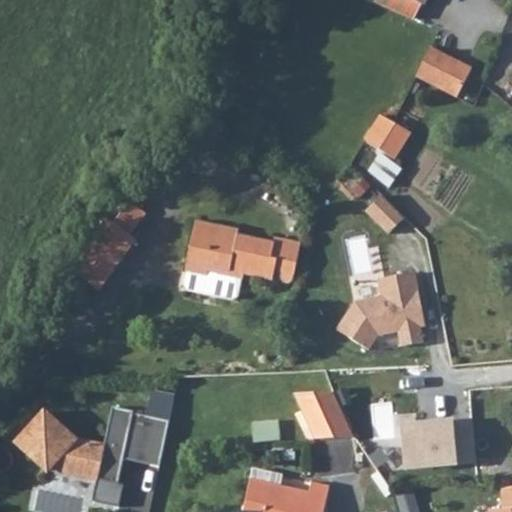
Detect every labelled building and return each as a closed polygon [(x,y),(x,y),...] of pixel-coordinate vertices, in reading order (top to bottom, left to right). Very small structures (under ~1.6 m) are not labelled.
[(422,4),(414,0),(373,0),(373,2),(413,20),(422,4)] [(416,76),(457,97),(472,68),(431,47),(416,76)] [(395,159),(411,133),(393,122),(381,115),(364,140),(395,159)] [(389,187),(402,170),(381,154),(369,171),(389,187)] [(377,197),(360,214),(382,235),(398,218),(377,197)] [(114,222),(129,233),(144,213),(130,201),(114,222)] [(114,222),(104,215),(69,268),(103,293),(137,240),(129,233),(114,222)] [(239,234),(239,229),(196,220),(185,271),(187,271),(184,285),(187,289),(234,299),(238,296),(241,278),(243,279),(244,274),(273,280),(275,271),(282,272),(281,278),(282,282),(285,283),(289,283),(291,282),(294,277),(301,242),(275,237),(274,241),(239,234)] [(409,273),(371,281),(375,296),(350,302),(331,330),(363,351),(373,336),(395,331),(398,345),(418,341),(415,327),(420,326),(409,273)] [(334,390),(295,393),(316,437),(356,435),(345,412),(334,390)] [(151,415),(173,420),(177,401),(155,397),(151,415)] [(44,411),(16,443),(47,471),(54,464),(62,466),(61,470),(89,476),(90,472),(98,473),(97,479),(118,484),(123,458),(121,457),(122,451),(161,459),(169,421),(133,413),(133,411),(112,407),(104,446),(76,440),(44,411)] [(312,473),(356,473),(356,440),(312,440),(312,473)] [(438,461),(437,446),(423,447),(424,463),(438,461)] [(161,459),(122,451),(121,457),(123,458),(123,459),(159,466),(161,459)] [(511,467),(500,468),(501,490),(511,489),(511,467)] [(251,479),(282,486),(283,479),(252,472),(251,479)] [(313,482),(310,492),(282,486),(251,479),(243,511),(324,511),(330,486),(313,482)] [(511,511),(511,489),(501,490),(502,509),(489,510),(488,511),(511,511)]
